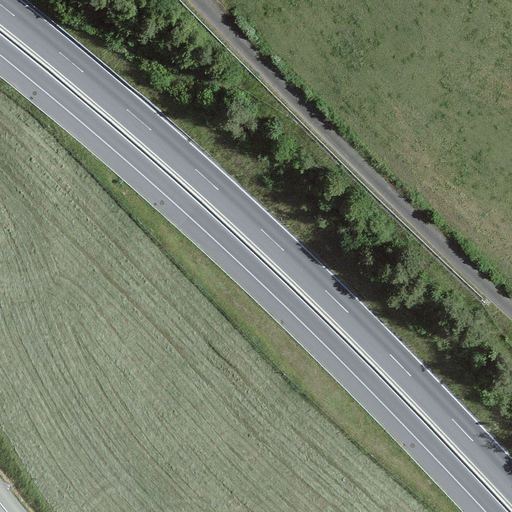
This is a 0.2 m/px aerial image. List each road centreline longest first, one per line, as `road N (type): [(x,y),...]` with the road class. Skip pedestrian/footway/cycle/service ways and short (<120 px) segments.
road 1 (trunk): [(511,483),(272,239),(0,4)]
road 2 (trunk): [(0,44),(252,263),(496,511)]
road 3 (track): [(198,0),(511,310)]
